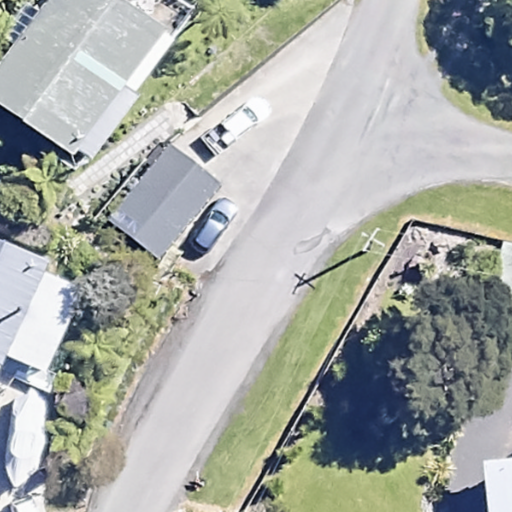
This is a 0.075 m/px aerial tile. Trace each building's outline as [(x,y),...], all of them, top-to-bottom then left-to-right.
[(41,0),(0,55),(0,122),(65,171),(187,8),(176,0),(41,0)] [(104,220),(157,263),(218,190),(165,146),(104,220)] [(511,242),(510,242),(497,295),(511,299),(511,242)] [(78,292),(39,277),(45,263),(0,244),(0,365),(1,366),(5,358),(44,374),(78,292)] [(511,511),(511,458),(475,462),(479,511),(511,511)]
